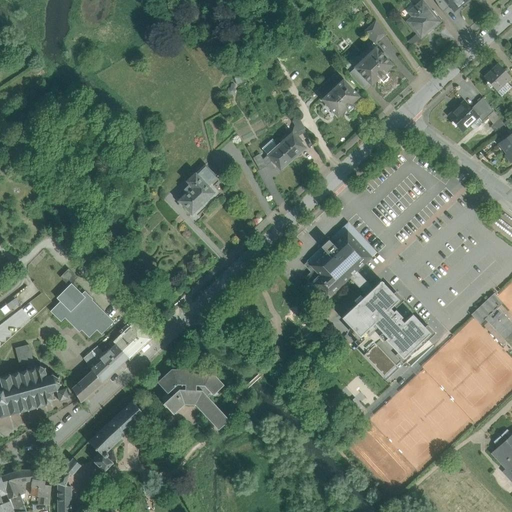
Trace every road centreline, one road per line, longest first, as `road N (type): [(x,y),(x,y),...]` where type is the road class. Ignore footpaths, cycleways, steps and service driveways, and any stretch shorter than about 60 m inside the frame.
road 1 (residential): [(180,320),(402,116)]
road 2 (track): [(0,247),(21,263),(46,240),(60,242),(157,342)]
road 3 (residential): [(0,463),(39,453),(159,340)]
road 4 (residential): [(402,116),(511,14)]
road 5 (residential): [(412,123),(511,198)]
